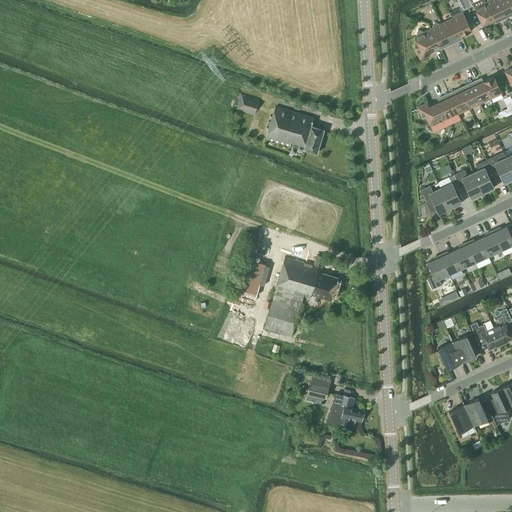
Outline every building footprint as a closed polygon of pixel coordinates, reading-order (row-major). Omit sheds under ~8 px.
[(456,0),(462,10),(468,8),(463,0),(456,0)] [(493,19),(485,2),(483,0),(476,0),(472,2),(475,7),(474,7),(482,25),(493,19)] [(506,18),(497,0),(486,0),(486,1),(485,2),(493,19),(496,18),(498,22),(506,18)] [(511,1),(511,0),(497,0),(506,18),(511,14),(511,1)] [(463,13),(452,18),(461,35),(471,30),(463,13)] [(452,18),(441,23),(451,44),(460,40),(458,36),(461,35),(452,18)] [(432,27),(430,28),(438,46),(441,44),(443,48),(451,44),(441,23),(440,24),(434,22),(432,27)] [(428,51),(438,46),(430,28),(424,31),(418,29),(415,35),(414,36),(418,46),(415,48),(420,59),(430,54),(428,51)] [(494,76),(483,81),(491,98),(502,93),(494,76)] [(480,103),(491,98),(483,81),(481,82),(479,78),(470,82),(480,103)] [(480,103),(470,82),(459,87),(469,108),(480,103)] [(469,108),(459,87),(448,92),(458,113),(469,108)] [(241,92),(235,109),(254,115),(259,98),(241,92)] [(458,113),(448,92),(440,96),(441,100),(439,101),(447,119),(458,113)] [(503,98),(510,113),(511,112),(511,100),(510,95),(503,98)] [(441,122),(447,119),(439,101),(429,106),(427,102),(417,107),(422,118),(426,117),(431,126),(432,126),(438,128),(441,122)] [(276,106),(266,139),(291,146),(292,142),(304,146),(303,149),(317,153),(324,129),(310,125),(313,117),(276,106)] [(511,178),(511,170),(506,157),(495,162),(492,156),(487,159),(488,162),(493,173),(498,170),(504,182),(511,178)] [(488,175),(493,173),(488,162),(487,159),(476,164),(479,169),(473,172),(482,192),(494,187),(488,175)] [(454,174),(460,188),(466,185),(471,198),(482,192),(473,172),(467,175),(465,169),(454,174)] [(451,182),(440,187),(450,208),(461,202),(455,190),(460,188),(454,174),(449,177),(451,182)] [(439,213),(450,208),(440,187),(432,191),(429,186),(421,190),(427,203),(433,201),(439,213)] [(498,228),(492,230),(501,249),(511,244),(511,237),(507,226),(499,230),(498,228)] [(488,235),(480,238),(488,255),(501,249),(492,230),(487,232),(488,235)] [(471,240),(466,242),(475,261),(488,255),(480,238),(472,242),(471,240)] [(462,247),(454,250),(462,267),(475,261),(466,242),(461,245),(462,247)] [(449,273),(462,267),(454,250),(446,254),(445,252),(440,254),(449,273)] [(325,257),(317,254),(314,264),(321,266),(325,257)] [(449,273),(440,254),(434,257),(435,259),(427,263),(434,276),(428,278),(432,288),(441,284),(438,278),(449,273)] [(286,256),(264,327),(291,335),(304,295),(310,297),(311,294),(332,300),(338,277),(323,272),(323,268),(286,256)] [(250,258),(241,288),(258,293),(260,284),(265,286),(271,266),(266,264),(267,264),(250,258)] [(500,324),(493,327),(501,345),(506,342),(506,341),(511,338),(511,336),(506,323),(511,320),(511,319),(506,307),(500,310),(502,315),(497,317),(500,324)] [(497,347),(501,345),(493,327),(487,330),(483,324),(479,326),(476,321),(470,324),(476,337),(482,334),(489,349),(496,346),(497,347)] [(462,365),(463,365),(449,334),(448,334),(452,341),(437,348),(447,369),(461,363),(462,365)] [(449,334),(463,365),(462,362),(476,356),(466,334),(452,341),(449,334)] [(326,398),(330,379),(312,374),(307,394),(315,395),(314,399),(323,401),(324,398),(326,398)] [(511,382),(503,386),(511,406),(511,405),(511,404),(511,382)] [(511,407),(511,406),(503,386),(491,392),(497,406),(491,409),(488,401),(487,401),(498,424),(510,418),(505,408),(511,405),(511,407)] [(336,394),(327,421),(339,425),(340,423),(348,425),(349,417),(361,420),(364,411),(351,408),(354,398),(342,395),(342,396),(336,394)] [(463,401),(462,401),(477,433),(474,425),(488,419),(478,398),(464,404),(463,401)] [(476,433),(477,433),(462,401),(462,402),(463,404),(449,411),(459,432),(473,426),(476,433)] [(471,443),(474,449),(481,446),(479,440),(471,443)]
